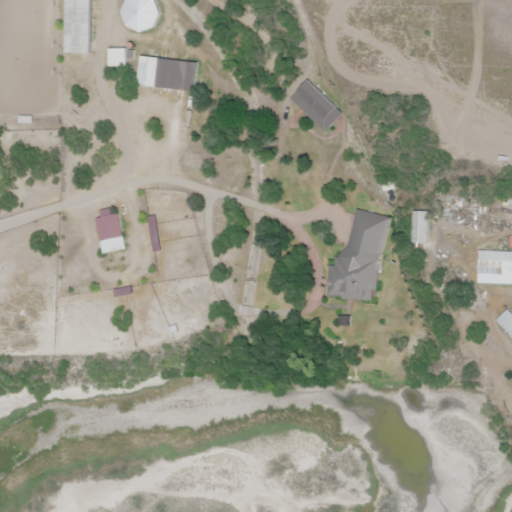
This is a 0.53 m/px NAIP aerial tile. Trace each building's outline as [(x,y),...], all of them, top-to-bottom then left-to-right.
[(74,0),(72,55),(96,56),(97,0),(74,0)] [(145,55),(142,85),(192,91),(196,61),(145,55)] [(311,82),(298,96),(328,123),(341,109),(311,82)] [(356,209),(343,254),(327,268),(327,300),(377,300),(377,270),(392,219),(356,209)] [(98,219),(107,255),(130,249),(121,213),(98,219)] [(511,249),(479,250),(480,284),(511,283),(511,249)] [(511,311),(501,321),(511,333),(511,311)]
